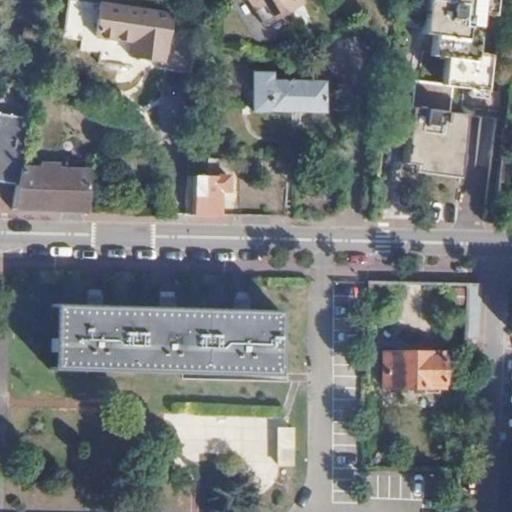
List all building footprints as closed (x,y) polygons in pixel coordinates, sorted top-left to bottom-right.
[(244,0),(261,27),(295,7),(290,0),(244,0)] [(295,0),(294,1),(320,44),(339,32),(319,0),(295,0)] [(319,0),(339,32),(359,21),(345,0),(319,0)] [(424,0),(420,33),(430,34),(428,51),(442,52),(438,83),(411,79),(399,164),(456,171),(462,115),(447,112),(451,85),(484,89),(488,53),(475,51),(479,12),(494,13),(495,0),(424,0)] [(175,8),(120,8),(121,48),(149,49),(149,62),(176,61),(175,8)] [(280,71),(253,70),(251,108),(320,111),(321,81),(280,78),(280,71)] [(27,117),(0,112),(0,182),(17,185),(20,168),(22,150),(27,117)] [(219,125),(208,125),(208,151),(219,151),(219,125)] [(510,156),(499,155),(492,202),(504,203),(510,156)] [(36,169),(20,168),(17,185),(13,211),(86,212),(86,171),(56,170),(56,164),(36,163),(36,169)] [(203,175),(190,175),(190,215),(215,215),(216,190),(226,189),(226,177),(203,175)] [(280,194),(234,193),(234,216),(280,217),(280,194)] [(474,300),(464,299),(463,315),(474,316),(474,300)] [(276,312),(53,306),(51,370),(275,376),(276,312)] [(440,353),(380,353),(379,386),(440,387),(440,353)] [(292,428),(276,428),(277,465),(291,465),(292,428)] [(366,498),(418,498),(418,472),(366,472),(366,498)]
